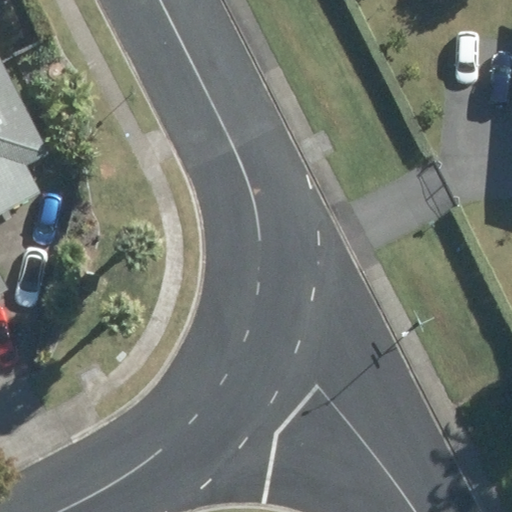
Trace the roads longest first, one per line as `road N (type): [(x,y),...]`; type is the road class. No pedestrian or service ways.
road 1 (residential): [(59,511),(164,451),(206,404),(242,343),(258,263)]
road 2 (residential): [(258,263),(331,405),(424,511)]
road 3 (residential): [(159,0),(240,158),(258,263)]
